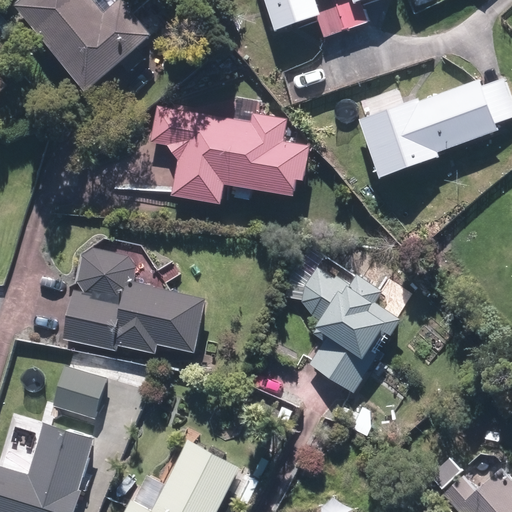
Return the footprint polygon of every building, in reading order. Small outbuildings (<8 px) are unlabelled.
[(119,0),(31,0),(28,3),(102,82),(153,35),(119,0)] [(279,0),(292,35),(394,0),(279,0)] [(0,15),(0,42),(1,43),(15,30),(0,15)] [(370,127),(389,174),(507,128),(489,81),(370,127)] [(320,125),(163,111),(156,178),(314,193),(320,125)] [(90,246),(78,338),(211,355),(220,281),(154,272),(157,255),(90,246)] [(411,315),(324,261),(297,304),(323,319),(302,351),(364,390),(411,315)] [(108,380),(65,366),(51,408),(94,423),(108,380)] [(378,419),(349,402),(336,423),(365,440),(378,419)] [(0,468),(0,511),(73,511),(80,495),(73,492),(90,442),(42,427),(25,476),(0,468)] [(215,511),(238,469),(188,443),(166,487),(145,477),(133,502),(131,501),(125,511),(215,511)] [(261,481),(244,472),(231,496),(248,505),(261,481)] [(463,478),(443,495),(458,511),(511,511),(511,499),(510,497),(511,495),(511,487),(498,472),(476,491),(463,478)]
